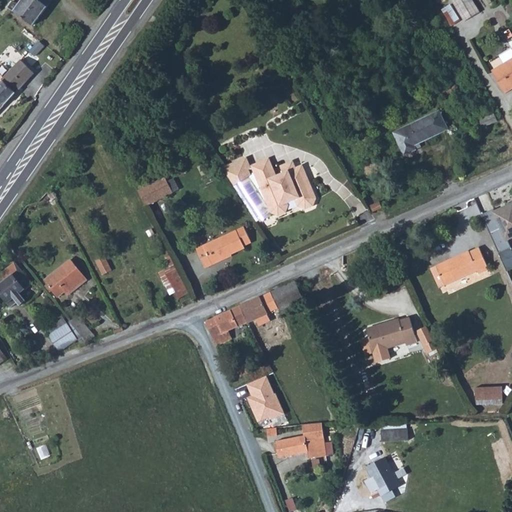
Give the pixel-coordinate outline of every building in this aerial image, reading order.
[(55,0),(30,0),(21,10),(39,27),(60,4),(55,0)] [(470,0),(451,0),(451,1),(464,21),(478,12),(470,0)] [(511,47),(488,62),(493,69),(511,57),(511,47)] [(23,55),(16,62),(13,60),(9,63),(12,66),(3,75),(3,76),(17,90),(38,69),(23,55)] [(511,58),(491,71),(505,94),(511,90),(511,58)] [(0,71),(0,105),(17,90),(3,76),(3,75),(0,71)] [(441,110),(393,132),(404,155),(417,149),(415,143),(449,128),(441,110)] [(506,126),(493,134),(498,142),(510,134),(506,126)] [(306,159),(296,163),(298,169),(302,168),(305,175),(307,174),(312,172),(306,159)] [(249,160),(228,169),(257,216),(275,206),(276,210),(282,212),(287,210),(289,204),(288,200),(300,196),(303,203),(309,205),(315,203),(317,196),(307,174),(305,175),(302,168),(298,169),(296,163),(295,162),(284,167),(287,174),(278,178),(271,160),(257,166),(258,167),(253,169),(249,160)] [(164,175),(136,188),(145,204),(172,190),(164,175)] [(378,200),(371,203),(375,211),(382,208),(378,200)] [(511,200),(482,214),(507,270),(511,267),(511,250),(507,239),(511,237),(511,200)] [(243,224),(195,246),(205,265),(245,246),(243,242),(251,238),(243,224)] [(479,246),(435,265),(444,284),(478,269),(480,272),(489,268),(479,246)] [(108,255),(98,260),(105,274),(115,270),(108,255)] [(72,257),(45,279),(59,296),(86,273),(72,257)] [(444,284),(435,265),(429,267),(439,286),(444,284)] [(178,268),(166,274),(177,297),(190,291),(178,268)] [(35,283),(23,270),(17,275),(29,288),(35,283)] [(29,288),(17,275),(1,287),(12,302),(24,292),(29,288)] [(295,275),(272,286),(283,308),(306,298),(295,275)] [(272,286),(258,291),(260,295),(266,309),(275,305),(278,311),(280,310),(283,308),(272,286)] [(24,292),(12,302),(14,305),(21,300),(24,304),(30,300),(24,292)] [(249,300),(241,303),(249,317),(266,309),(260,295),(249,300)] [(241,303),(208,318),(219,341),(233,335),(229,325),(249,317),(241,303)] [(94,330),(81,314),(72,321),(84,337),(94,330)] [(401,318),(368,328),(376,351),(409,340),(411,345),(420,342),(417,333),(413,318),(401,321),(401,318)] [(58,326),(41,335),(49,350),(66,341),(58,326)] [(427,353),(437,350),(431,326),(420,329),(427,353)] [(0,341),(0,359),(8,353),(0,341)] [(252,358),(241,363),(245,372),(255,367),(252,358)] [(266,376),(246,384),(251,395),(246,398),(257,423),(284,412),(275,393),(273,393),(266,376)] [(504,383),(477,384),(478,397),(505,395),(504,383)] [(307,431),(278,438),(281,453),(285,452),(310,447),(312,454),(324,450),(321,434),(319,428),(325,427),(323,420),(304,421),(307,431)] [(393,422),(371,422),(371,434),(393,434),(393,422)] [(268,429),(271,437),(279,434),(277,426),(268,429)] [(326,433),(321,434),(324,450),(330,449),(326,433)] [(385,457),(366,467),(381,496),(400,486),(385,457)]
